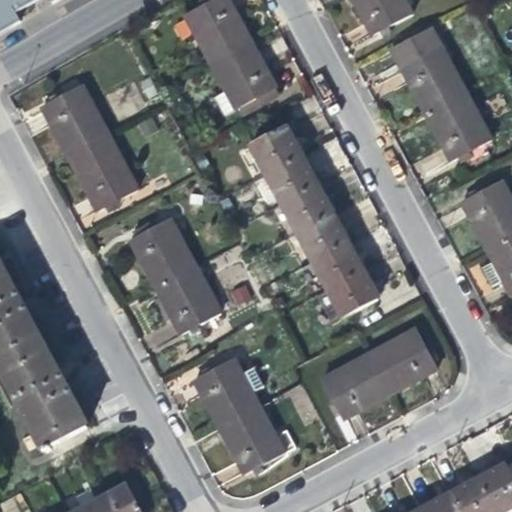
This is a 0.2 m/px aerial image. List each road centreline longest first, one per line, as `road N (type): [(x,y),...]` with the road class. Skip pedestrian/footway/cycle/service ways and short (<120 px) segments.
road 1 (residential): [(501,392),(288,0)]
road 2 (residential): [(203,511),(0,141)]
road 3 (residential): [(277,511),(501,392)]
road 4 (residential): [(0,68),(119,0)]
